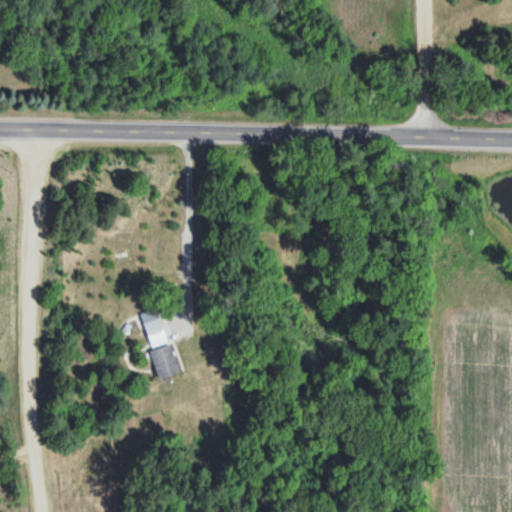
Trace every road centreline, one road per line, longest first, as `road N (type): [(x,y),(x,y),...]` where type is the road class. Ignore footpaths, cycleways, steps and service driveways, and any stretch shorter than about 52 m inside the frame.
road 1 (residential): [(511,139),(0,128)]
road 2 (residential): [(419,137),(416,0)]
